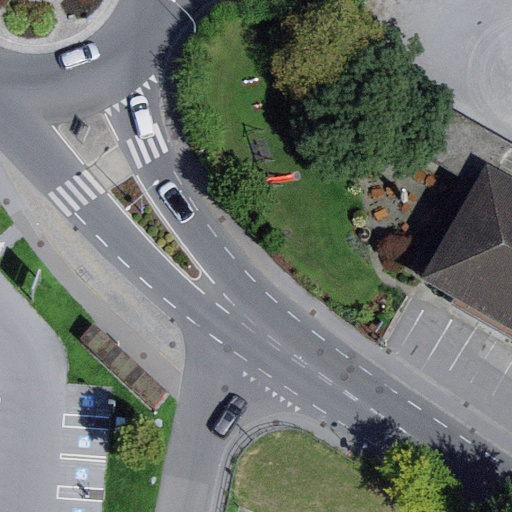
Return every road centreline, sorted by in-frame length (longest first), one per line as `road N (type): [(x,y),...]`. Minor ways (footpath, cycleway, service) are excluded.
road 1 (secondary): [(28,87),(88,190),(198,284),(263,325)]
road 2 (secondary): [(511,487),(406,426),(263,325)]
road 3 (secondary): [(263,325),(153,151),(124,67)]
road 4 (residential): [(195,511),(213,422),(263,325)]
